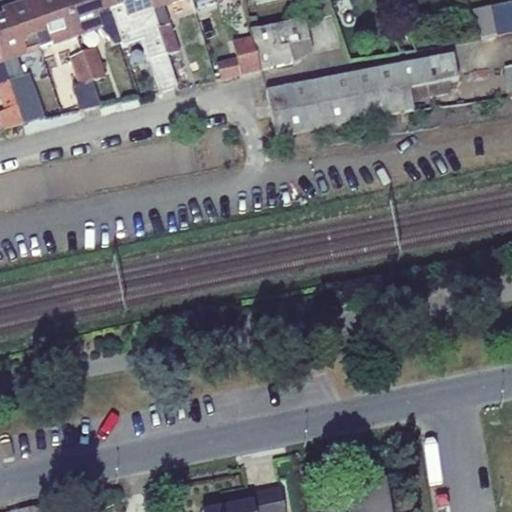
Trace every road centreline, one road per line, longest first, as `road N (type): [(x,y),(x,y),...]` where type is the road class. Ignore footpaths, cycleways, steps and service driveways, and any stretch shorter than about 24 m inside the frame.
road 1 (unknown): [(0,242),(199,202),(238,187),(247,175),(237,130),(211,114),(0,158)]
road 2 (tertiary): [(444,387),(0,477)]
road 3 (residential): [(444,387),(470,511)]
